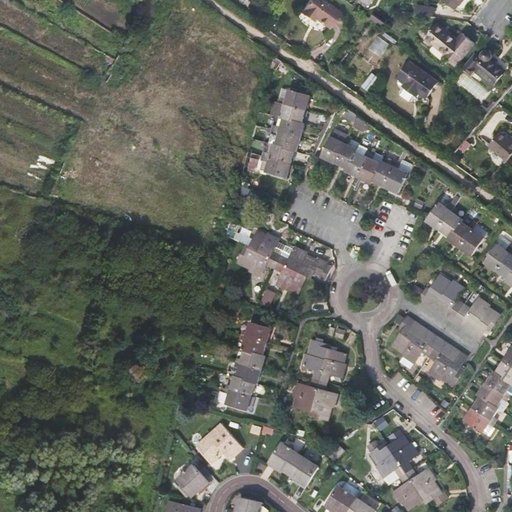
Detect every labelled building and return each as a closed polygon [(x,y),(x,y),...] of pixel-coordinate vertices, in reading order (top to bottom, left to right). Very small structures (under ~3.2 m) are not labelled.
[(340,13),(322,0),(311,0),(302,14),(313,22),(315,19),(328,29),(340,13)] [(444,0),(457,9),(461,12),(464,8),(461,5),(464,0),(444,0)] [(435,15),(436,6),(417,4),(417,13),(435,15)] [(93,30),(98,23),(81,13),(77,19),(93,30)] [(458,40),(438,25),(426,40),(458,65),(476,43),(463,33),(458,40)] [(116,62),(123,51),(128,43),(113,33),(101,53),(116,62)] [(379,35),(365,53),(377,62),(391,44),(379,35)] [(123,51),(116,62),(110,71),(113,73),(121,78),(134,58),(126,53),(123,51)] [(474,55),(463,69),(473,76),(476,72),(495,86),(506,71),(492,61),(493,59),(493,56),(492,54),(490,53),(488,52),(486,52),(484,54),(483,56),(483,58),(484,61),(475,54),(474,55)] [(439,82),(410,62),(399,79),(407,84),(405,87),(405,88),(402,93),(402,96),(411,102),(414,101),(417,96),(418,96),(420,93),(427,98),(439,82)] [(286,105),(307,110),(311,96),(290,91),(286,105)] [(481,105),(490,111),(498,103),(499,101),(494,98),(489,105),(484,101),(481,105)] [(303,124),(307,110),(286,105),(282,118),(285,119),(288,119),(303,124)] [(285,119),(281,132),(293,135),(302,138),(306,124),(303,124),(288,119),(285,119)] [(339,157),(346,144),(350,136),(336,130),(333,138),(323,157),(337,163),(339,157)] [(296,151),(298,151),(302,138),(293,135),(281,132),(278,146),(296,151)] [(507,162),(511,156),(511,141),(502,133),(489,147),(507,162)] [(357,152),(359,150),(346,144),(339,157),(337,163),(349,169),(353,161),(357,152)] [(275,145),(271,158),(292,164),(296,151),(278,146),(275,145)] [(348,172),(361,178),(362,175),(370,158),(357,152),(353,161),(349,169),(348,172)] [(51,182),(69,190),(80,165),(62,157),(51,182)] [(292,164),(271,158),(268,173),(288,178),(292,164)] [(361,178),(374,184),(375,182),(375,180),(383,164),(370,158),(362,175),(361,178)] [(375,180),(375,182),(388,188),(397,168),(384,162),(383,164),(375,180)] [(409,174),(397,168),(388,188),(400,193),(409,174)] [(428,221),(440,229),(453,212),(462,199),(457,196),(448,209),(440,203),(428,221)] [(422,216),(425,210),(418,207),(415,213),(422,216)] [(440,229),(452,237),(464,220),(453,212),(440,229)] [(450,239),(462,247),(474,230),(478,225),(466,217),(464,220),(452,237),(450,239)] [(486,238),(474,230),(462,247),(473,256),(486,238)] [(260,233),(252,248),(252,249),(273,259),(280,262),(282,257),(283,256),(275,253),(281,240),(270,235),(269,237),(260,233)] [(498,271),(511,252),(511,248),(501,241),(486,262),(498,271)] [(269,264),(277,268),(280,262),(273,259),(252,249),(252,248),(248,246),(240,263),(254,270),(252,272),(263,277),(269,264)] [(291,260),(283,256),(282,257),(280,262),(308,276),(312,278),(314,273),(322,277),(329,263),(321,260),(320,262),(307,256),(308,253),(297,248),(291,260)] [(511,252),(498,271),(510,280),(511,276),(511,252)] [(280,262),(277,268),(285,272),(279,285),(289,290),(290,288),(300,292),(308,276),(280,262)] [(435,293),(441,297),(447,301),(453,306),(459,309),(462,311),(466,305),(458,300),(466,288),(454,281),(453,283),(441,275),(431,291),(435,293)] [(271,306),(276,291),(267,288),(262,303),(271,306)] [(435,293),(431,291),(429,289),(422,299),(421,301),(427,305),(435,293)] [(433,309),(441,297),(435,293),(427,305),(430,307),(433,309)] [(439,313),(447,301),(441,297),(433,309),(439,313)] [(462,311),(465,313),(470,317),(474,320),(476,321),(482,325),(488,329),(490,330),(501,315),(490,308),(492,305),(481,298),(473,309),(466,305),(462,311)] [(445,317),(453,306),(447,301),(439,313),(445,317)] [(451,321),(459,309),(453,306),(445,317),(451,321)] [(457,325),(465,313),(462,311),(459,309),(451,321),(456,324),(457,325)] [(462,328),(470,317),(465,313),(457,325),(459,326),(462,328)] [(410,317),(409,318),(402,328),(405,330),(409,333),(416,321),(410,317)] [(468,332),(476,321),(474,320),(470,317),(462,328),(467,331),(468,332)] [(416,321),(409,333),(415,337),(422,325),(416,321)] [(482,325),(476,321),(468,332),(474,336),(482,325)] [(244,331),(243,335),(269,343),(273,330),(252,324),(249,333),(244,331)] [(418,339),(420,341),(428,329),(426,328),(422,325),(415,337),(418,339)] [(488,329),(482,325),(474,336),(480,340),(484,335),(488,329)] [(420,341),(427,345),(434,334),(428,329),(420,341)] [(347,332),(340,330),(337,338),(344,341),(347,332)] [(420,341),(418,339),(415,337),(409,333),(405,330),(394,346),(406,354),(404,356),(401,361),(412,369),(416,364),(424,352),(431,357),(435,351),(433,349),(427,345),(420,341)] [(427,345),(433,349),(440,337),(434,334),(427,345)] [(247,351),(265,356),(269,343),(243,335),(242,340),(246,342),(244,350),(247,351)] [(435,351),(438,353),(446,341),(440,337),(433,349),(435,351)] [(327,361),(332,347),(313,341),(309,355),(307,354),(303,367),(317,370),(315,379),(322,381),(327,361)] [(442,355),(444,357),(451,345),(446,341),(438,353),(442,355)] [(444,357),(450,361),(457,349),(451,345),(444,357)] [(338,349),(332,347),(327,361),(322,381),(328,383),(331,374),(343,378),(347,365),(345,365),(348,355),(337,352),(338,349)] [(450,361),(456,364),(463,353),(457,349),(450,361)] [(263,370),(267,357),(265,356),(247,351),(244,361),(239,359),(238,363),(263,370)] [(464,370),(462,369),(456,364),(450,361),(444,357),(442,355),(438,353),(435,351),(431,357),(438,362),(431,373),(441,381),(443,378),(454,385),(464,370)] [(463,353),(456,364),(462,369),(466,362),(469,357),(463,353)] [(511,366),(505,362),(498,373),(511,383),(511,366)] [(241,369),(239,378),(240,378),(247,380),(257,383),(259,384),(263,370),(238,363),(236,367),(241,369)] [(511,383),(498,373),(495,372),(488,384),(510,398),(511,395),(511,383)] [(239,378),(236,377),(233,387),(228,386),(228,389),(249,395),(253,396),(257,383),(247,380),(240,378),(239,378)] [(295,406),(313,411),(322,381),(315,379),(313,388),(299,384),(295,397),(297,397),(295,406)] [(313,411),(312,415),(330,420),(333,407),(335,407),(339,395),(326,391),(328,383),(322,381),(313,411)] [(482,397),(498,407),(503,400),(507,402),(510,398),(488,384),(480,396),(482,397)] [(249,395),(228,389),(226,394),(231,395),(228,404),(249,410),(253,396),(249,395)] [(495,417),(500,409),(498,407),(482,397),(475,408),(496,422),(498,419),(495,417)] [(496,422),(475,408),(467,420),(491,436),(496,428),(494,427),(496,422)] [(222,423),(197,446),(213,464),(225,454),(231,461),(245,448),(222,423)] [(395,444),(391,447),(402,465),(408,474),(414,470),(408,461),(419,454),(413,445),(411,446),(402,431),(391,438),(395,444)] [(391,485),(402,478),(408,474),(402,465),(391,447),(388,443),(382,448),(378,442),(370,447),(374,453),(373,454),(381,465),(379,467),(386,477),(391,485)] [(283,444),(271,463),(284,471),(289,475),(296,464),(301,456),(283,444)] [(296,479),(309,487),(321,468),(301,456),(296,464),(289,475),(296,479)] [(284,471),(271,463),(269,465),(282,474),(284,471)] [(193,498),(199,493),(210,483),(196,466),(178,481),(193,498)] [(434,499),(443,493),(435,481),(436,480),(430,470),(419,477),(414,470),(408,474),(425,499),(428,503),(434,499)] [(410,509),(425,499),(408,474),(402,478),(407,485),(396,493),(403,503),(405,501),(410,509)] [(309,487),(296,479),(294,482),(307,490),(309,487)] [(210,483),(199,493),(201,495),(212,485),(210,483)] [(337,511),(349,511),(359,499),(340,487),(328,505),(337,511)] [(445,491),(443,493),(434,499),(439,506),(450,499),(445,491)] [(237,511),(261,511),(264,503),(241,498),(239,506),(237,511)] [(376,511),(377,511),(359,499),(349,511),(376,511)] [(200,511),(201,510),(169,502),(166,511),(200,511)]
